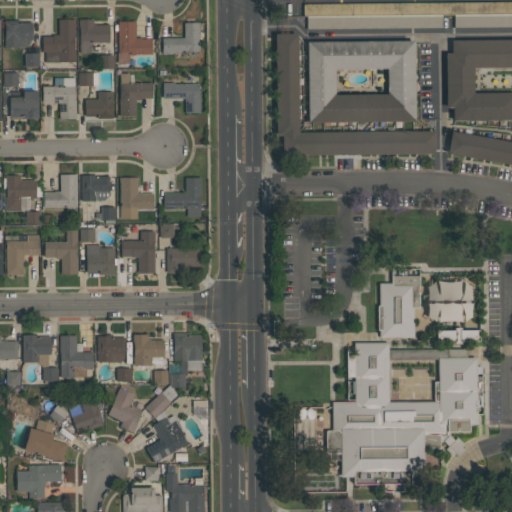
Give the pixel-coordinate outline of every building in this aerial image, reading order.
[(511,1),(303,4),(303,14),(383,13),(384,25),(390,25),(390,14),(511,12),(511,1)] [(441,27),(441,15),(423,15),(423,27),(441,27)] [(31,22),(32,42),(25,42),(26,46),(4,48),(3,37),(5,37),(4,26),(3,20),(19,19),(19,23),(31,22)] [(44,62),(44,52),(41,52),(41,36),(52,36),(52,35),(58,35),(58,19),(74,19),(74,35),(73,35),(73,49),(74,49),(74,61),(58,61),(58,62),(44,62)] [(108,41),(90,41),(90,53),(79,53),(79,27),(78,27),(78,19),(92,19),(92,24),(95,24),(103,24),(103,23),(108,23),(108,41)] [(117,63),(116,52),(117,52),(117,21),(134,21),(134,37),(140,37),(140,38),(151,38),(151,54),(128,54),(128,62),(117,63)] [(198,22),(199,52),(173,52),(173,53),(161,53),(161,38),(183,37),(183,22),(198,22)] [(275,135),(274,33),(297,33),(297,132),(433,131),(433,153),(281,154),(281,135),(275,135)] [(511,39),(511,67),(472,67),(473,93),(511,93),(511,120),(452,120),(452,107),(445,108),(444,53),(450,53),(450,40),(511,39)] [(307,122),(306,42),(413,41),(414,121),(307,122)] [(24,66),(24,53),(38,52),(38,66),(24,66)] [(113,68),(99,68),(99,55),(113,55),(113,68)] [(2,86),(2,72),(17,73),(17,86),(2,86)] [(91,85),(77,85),(77,72),(92,72),(97,72),(97,84),(91,84),(91,85)] [(119,73),(128,73),(128,83),(150,83),(150,97),(140,97),(140,99),(135,99),(135,115),(119,115),(118,82),(119,82),(119,73)] [(74,78),(74,86),(75,86),(75,119),(58,119),(58,103),(52,103),(52,102),(42,102),(42,86),(53,86),(53,78),(74,78)] [(162,98),(162,82),(174,82),(174,83),(198,83),(198,95),(199,95),(199,112),(184,113),(184,98),(162,98)] [(37,90),(38,118),(19,118),(19,117),(9,117),(8,97),(22,96),(22,90),(37,90)] [(112,118),(96,118),(96,116),(84,116),(84,99),(96,98),(96,91),(112,91),(112,101),(111,101),(111,114),(112,114),(112,118)] [(450,131),(511,141),(511,164),(447,152),(450,131)] [(43,207),(43,192),(54,192),(54,191),(59,191),(59,174),(76,174),(76,207),(43,207)] [(20,175),(20,180),(35,179),(35,198),(28,198),(28,197),(19,197),(20,210),(5,211),(5,197),(6,197),(5,184),(4,184),(4,175),(20,175)] [(108,176),(109,196),(103,201),(80,201),(80,192),(79,192),(79,189),(80,189),(80,175),(94,175),(94,176),(108,176)] [(137,177),(137,192),(141,192),(141,193),(152,193),(153,209),(136,209),(136,219),(120,219),(119,177),(137,177)] [(200,177),(200,207),(199,207),(199,216),(186,216),(186,208),(175,208),(175,209),(162,209),(162,192),(184,192),(184,177),(200,177)] [(114,220),(114,223),(104,223),(104,220),(100,220),(100,206),(114,206),(114,220)] [(39,224),(25,224),(25,211),(39,211),(39,224)] [(158,223),(172,223),(173,237),(159,237),(158,223)] [(79,228),(93,228),(93,231),(95,231),(95,238),(93,238),(93,241),(79,242),(79,228)] [(76,230),(76,242),(76,251),(77,273),(73,273),(73,274),(62,274),(62,273),(60,273),(60,258),(54,259),(54,257),(43,257),(43,241),(65,241),(65,230),(76,230)] [(153,230),(153,247),(154,272),(137,272),(137,257),(131,257),(131,256),(120,256),(120,240),(139,240),(139,230),(153,230)] [(39,255),(23,255),(23,273),(5,273),(5,241),(26,241),(26,235),(38,234),(38,239),(39,255)] [(85,245),(99,245),(99,247),(114,247),(114,258),(113,258),(113,269),(114,269),(114,274),(98,274),(98,272),(85,272),(85,245)] [(197,248),(197,266),(179,267),(179,272),(176,272),(176,273),(168,273),(168,272),(166,272),(165,248),(197,248)] [(391,268),(418,268),(418,308),(414,308),(414,339),(379,339),(379,283),(391,283),(391,268)] [(470,281),(426,281),(426,301),(427,301),(427,321),(459,321),(459,301),(470,301),(470,281)] [(452,330),(453,341),(479,340),(478,329),(452,330)] [(408,351),(448,350),(448,341),(447,341),(447,332),(466,332),(466,359),(474,359),(474,369),(479,369),(479,409),(475,409),(475,423),(468,423),(468,432),(450,432),(450,436),(455,440),(457,437),(463,443),(461,447),(464,450),(457,456),(455,453),(451,456),(446,449),(448,447),(444,442),(440,442),(441,449),(425,449),(426,478),(412,478),(413,485),(405,486),(405,493),(383,493),(383,485),(352,486),(351,478),(341,478),(341,453),(327,453),(326,431),(334,431),(333,402),(355,401),(354,377),(348,377),(348,360),(351,356),(355,356),(355,343),(408,343),(408,351)] [(200,335),(200,370),(186,370),(186,373),(180,373),(180,360),(172,360),(172,337),(172,333),(188,333),(188,335),(200,335)] [(50,336),(50,354),(47,354),(48,367),(42,367),(38,363),(38,361),(21,362),(21,335),(36,334),(36,336),(50,336)] [(96,362),(96,335),(105,335),(105,334),(111,334),(111,337),(125,337),(125,339),(124,339),(124,355),(123,355),(123,358),(120,362),(110,362),(110,361),(96,362)] [(151,365),(132,365),(132,356),(133,356),(133,343),(132,343),(132,334),(147,334),(147,339),(149,338),(149,339),(162,339),(163,357),(150,357),(151,365)] [(92,367),(85,368),(85,376),(73,376),(73,378),(59,378),(59,352),(58,352),(58,335),(75,335),(75,351),(81,351),(81,352),(92,352),(92,367)] [(0,359),(0,340),(6,340),(6,341),(16,341),(16,359),(0,359)] [(56,367),(56,380),(42,381),(41,367),(42,367),(48,367),(56,367)] [(129,368),(129,380),(115,381),(115,368),(129,368)] [(167,370),(167,383),(153,383),(152,370),(167,370)] [(19,371),(19,383),(19,385),(5,385),(5,371),(19,371)] [(184,374),(184,386),(170,387),(170,374),(184,374)] [(154,417),(144,407),(160,392),(160,393),(168,385),(177,394),(169,401),(170,402),(154,417)] [(132,433),(118,426),(121,421),(118,420),(118,419),(107,414),(114,399),(113,399),(118,387),(133,394),(128,405),(131,407),(131,406),(141,411),(135,424),(136,424),(132,433)] [(67,408),(93,398),(97,407),(96,407),(101,420),(103,424),(88,429),(88,427),(76,431),(67,408)] [(48,415),(56,404),(66,412),(58,423),(48,415)] [(176,420),(184,434),(182,435),(186,443),(153,462),(144,447),(159,439),(151,424),(157,421),(154,418),(162,410),(166,417),(165,417),(166,418),(172,415),(175,420),(176,420)] [(52,423),(49,433),(52,434),(50,440),(66,444),(61,460),(46,456),(46,457),(22,450),(29,428),(34,429),(37,419),(52,423)] [(15,491),(15,470),(27,470),(27,465),(43,465),(43,464),(60,464),(60,481),(44,481),(44,487),(43,487),(43,497),(28,498),(28,491),(15,491)] [(143,466),(158,466),(158,480),(143,480),(143,466)] [(203,484),(203,511),(186,511),(186,501),(184,501),(184,511),(168,511),(168,499),(170,499),(170,491),(164,491),(164,473),(176,472),(176,484),(203,484)] [(121,511),(121,495),(123,495),(123,494),(129,494),(129,487),(153,487),(153,494),(161,494),(161,511),(121,511)] [(35,511),(35,501),(62,501),(62,511),(35,511)]
